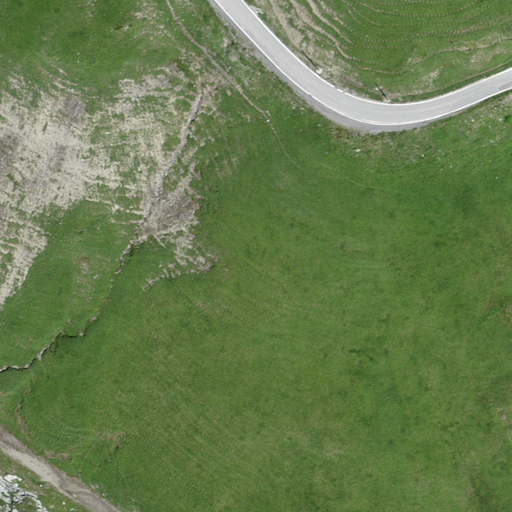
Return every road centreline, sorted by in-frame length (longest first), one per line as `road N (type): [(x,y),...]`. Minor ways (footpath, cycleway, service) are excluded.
road 1 (tertiary): [(511,78),(422,111),(353,109),(290,65),(228,0)]
road 2 (track): [(0,427),(106,511)]
